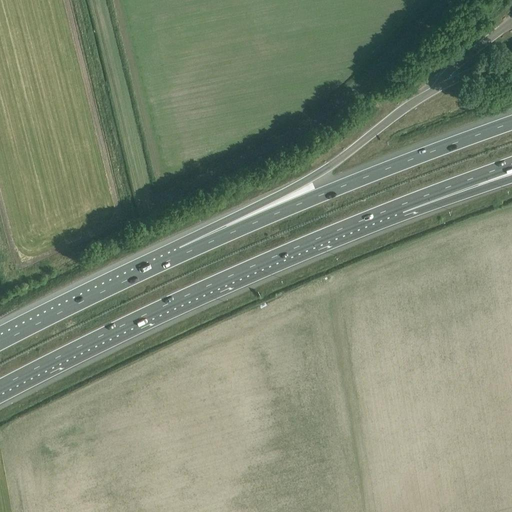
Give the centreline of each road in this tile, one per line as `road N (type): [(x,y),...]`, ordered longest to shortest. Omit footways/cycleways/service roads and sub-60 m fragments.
road 1 (motorway): [(0,387),(173,300),(399,205)]
road 2 (motorway): [(511,57),(435,85),(348,153),(182,254)]
road 3 (motorway): [(511,122),(182,254)]
road 4 (motorway): [(182,254),(0,342)]
